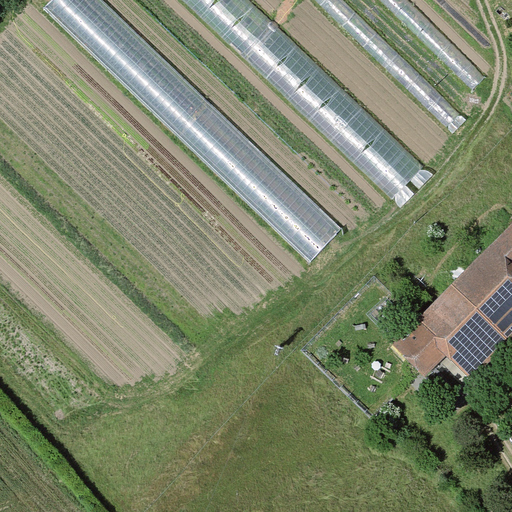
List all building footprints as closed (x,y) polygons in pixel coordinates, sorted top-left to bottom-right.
[(103,0),(53,0),(44,9),(310,262),(342,228),(103,0)] [(424,169),(248,0),(184,0),(394,201),(424,169)] [(381,0),(473,90),(486,77),(407,0),(381,0)] [(454,132),(467,120),(352,9),(340,22),(454,132)] [(511,220),(398,338),(426,366),(446,345),(476,374),(511,337),(511,220)]
